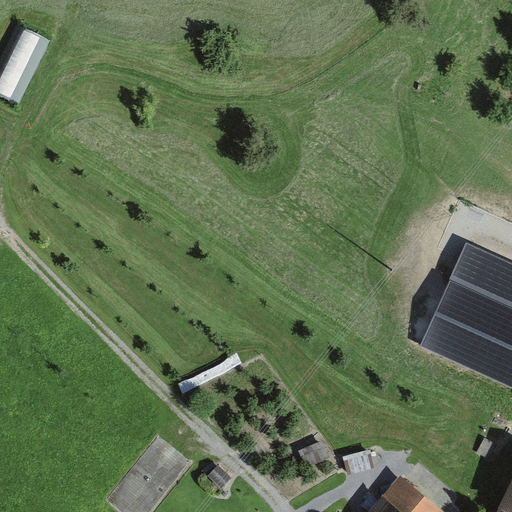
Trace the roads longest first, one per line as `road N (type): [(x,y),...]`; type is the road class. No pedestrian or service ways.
road 1 (track): [(0,208),(17,247),(288,511)]
road 2 (track): [(79,0),(0,176)]
